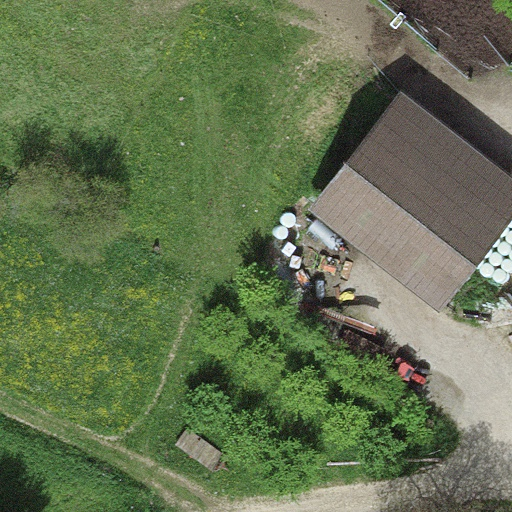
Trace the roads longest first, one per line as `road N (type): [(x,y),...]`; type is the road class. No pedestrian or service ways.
road 1 (track): [(498,480),(261,511)]
road 2 (track): [(209,511),(0,407)]
